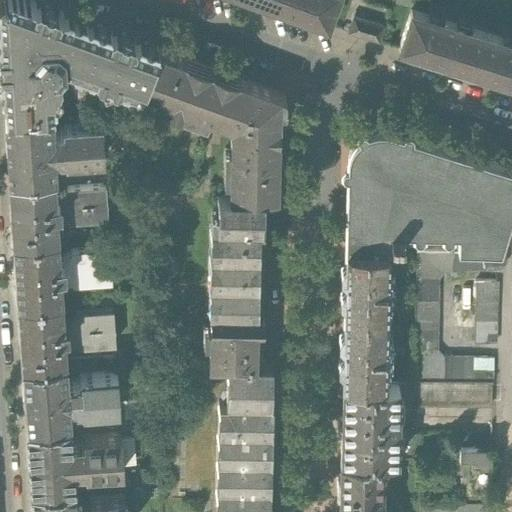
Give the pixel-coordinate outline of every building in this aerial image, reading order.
[(0,0),(0,19),(1,44),(5,115),(53,112),(51,96),(58,85),(59,70),(65,64),(140,98),(160,47),(32,0),(0,0)] [(338,0),(257,0),(291,12),(329,26),(338,0)] [(488,32),(413,7),(401,46),(438,59),(475,71),(488,32)] [(386,22),(357,14),(352,29),(381,38),(386,22)] [(511,39),(488,32),(475,71),(511,82),(511,39)] [(207,121),(209,116),(226,70),(160,47),(140,98),(207,121)] [(285,94),(226,70),(209,116),(230,123),(229,193),(217,193),(217,194),(263,195),(276,196),(278,130),(279,94),(285,96),(285,94)] [(53,112),(5,115),(7,138),(9,176),(55,174),(54,162),(104,159),(102,121),(54,124),(53,112)] [(346,232),(345,248),(388,249),(388,240),(403,239),(403,233),(412,233),(412,235),(413,238),(416,240),(419,241),(422,240),(424,237),(425,234),(442,234),(442,237),(443,240),(446,242),(449,242),(452,241),(453,238),(453,235),(458,235),(457,249),(500,250),(511,213),(511,167),(412,136),(411,132),(409,130),(406,130),(403,131),(401,134),(390,130),(380,129),(374,129),(366,131),(364,128),(361,127),(358,128),(356,129),(355,133),(358,136),(354,140),(349,146),(347,155),(347,166),(343,166),(341,167),(340,170),(340,173),(342,175),(345,175),(346,222),(346,232)] [(55,174),(9,176),(10,198),(12,237),(57,234),(56,216),(62,216),(62,218),(68,218),(68,221),(107,219),(105,184),(66,187),(66,191),(61,191),(61,193),(56,193),(55,174)] [(226,360),(259,360),(260,316),(262,223),(263,195),(217,194),(217,208),(219,208),(219,222),(209,222),(208,294),(217,294),(216,307),(209,307),(208,340),(214,340),(214,359),(226,360)] [(58,256),(57,234),(12,237),(13,261),(15,303),(62,300),(61,280),(64,280),(64,283),(72,282),(72,284),(111,282),(109,247),(70,249),(70,253),(65,253),(65,255),(58,256)] [(345,248),(344,315),(386,316),(386,304),(388,304),(389,262),(387,262),(388,249),(345,248)] [(457,251),(416,250),(413,383),(417,384),(492,385),(492,362),(442,361),(435,353),(436,280),(442,271),(463,272),(463,270),(499,270),(504,265),(505,250),(500,250),(457,249),(457,251)] [(496,283),(476,283),(474,346),(495,346),(496,283)] [(62,300),(15,303),(18,325),(20,363),(67,360),(65,341),(69,341),(69,344),(77,344),(77,347),(115,345),(113,308),(73,311),(73,315),(69,315),(69,318),(63,318),(62,300)] [(386,329),(386,316),(344,315),(342,382),(384,383),(385,371),(386,371),(387,329),(386,329)] [(67,360),(20,363),(22,385),(24,425),(71,422),(70,408),(118,405),(115,371),(67,374),(67,360)] [(259,360),(226,360),(225,397),(217,397),(215,497),(219,497),(218,511),(270,511),(268,511),(271,398),(270,399),(271,361),(259,360)] [(342,382),(340,460),(380,461),(396,461),(398,383),(384,383),(342,382)] [(491,408),(492,385),(417,384),(416,407),(491,408)] [(27,455),(29,487),(74,484),(77,469),(84,469),(84,473),(123,470),(120,431),(83,434),(83,439),(72,440),(71,422),(24,425),(27,455)] [(491,450),(459,449),(459,460),(468,460),(467,494),(453,494),(452,505),(489,506),(491,450)] [(340,460),(338,511),(378,511),(380,461),(340,460)] [(76,503),(74,484),(29,487),(30,511),(126,511),(125,494),(87,497),(87,499),(84,500),(84,502),(76,503)]
